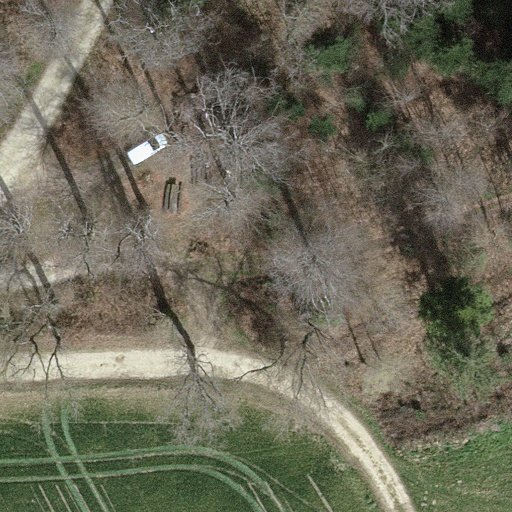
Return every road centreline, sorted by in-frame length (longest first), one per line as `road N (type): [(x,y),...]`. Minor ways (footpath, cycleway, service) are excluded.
road 1 (track): [(511,204),(212,273),(0,290)]
road 2 (track): [(0,368),(256,367),(303,386),(347,425),(398,511)]
road 3 (track): [(98,0),(0,178)]
